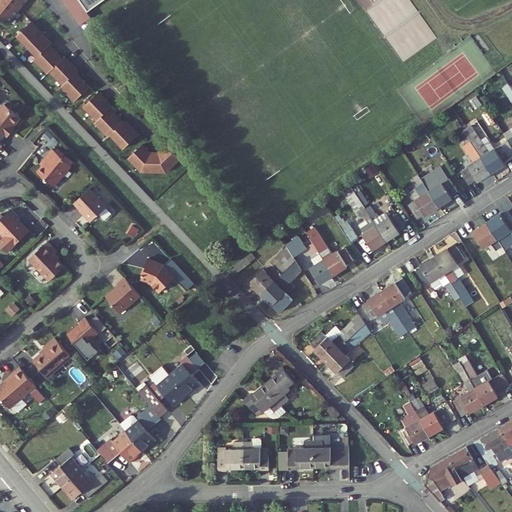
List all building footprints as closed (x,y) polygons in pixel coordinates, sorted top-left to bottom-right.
[(0,0),(0,25),(2,27),(15,12),(0,0)] [(0,0),(15,12),(25,0),(0,0)] [(78,1),(77,0),(67,0),(63,3),(67,9),(78,1)] [(82,6),(78,1),(67,9),(71,14),(82,6)] [(86,12),(82,6),(71,14),(75,20),(86,12)] [(89,17),(86,12),(75,20),(78,25),(89,17)] [(12,39),(32,60),(44,48),(45,45),(27,25),(12,39)] [(32,60),(29,63),(43,77),(45,75),(58,62),(44,48),(32,60)] [(60,60),(58,62),(45,75),(58,89),(71,76),(73,74),(60,60)] [(84,90),(71,76),(58,89),(56,91),(69,105),(84,90)] [(78,110),(91,124),(104,112),(107,110),(93,96),(78,110)] [(470,112),(477,108),(471,99),(465,104),(470,112)] [(4,108),(0,113),(0,133),(8,140),(15,132),(13,131),(21,121),(4,108)] [(105,138),(118,126),(104,112),(91,124),(89,126),(103,140),(105,138)] [(105,138),(118,152),(133,138),(120,124),(118,126),(105,138)] [(477,161),(486,175),(500,166),(499,165),(511,157),(503,144),(484,156),(466,128),(459,133),(461,136),(466,144),(477,161)] [(511,128),(505,133),(510,139),(503,144),(511,157),(511,156),(511,128)] [(499,137),(503,144),(510,139),(505,133),(499,137)] [(456,139),(461,147),(466,144),(461,136),(456,139)] [(473,184),(486,175),(477,161),(466,144),(461,147),(458,149),(469,166),(455,175),(464,188),(472,183),(473,184)] [(160,176),(174,163),(161,148),(153,156),(145,156),(138,148),(123,161),(136,175),(160,176)] [(39,175),(56,189),(72,169),(64,162),(65,161),(54,152),(46,162),(48,164),(39,175)] [(442,164),(435,169),(443,180),(449,176),(442,164)] [(418,175),(413,178),(434,209),(447,201),(447,199),(453,195),(444,182),(432,190),(426,181),(423,183),(418,175)] [(420,218),(434,209),(413,178),(408,181),(414,189),(410,191),(416,200),(411,203),(404,208),(412,221),(419,217),(420,218)] [(108,207),(91,190),(75,205),(93,222),(108,207)] [(416,200),(410,191),(405,195),(411,203),(416,200)] [(361,223),(366,220),(361,212),(349,194),(341,199),(353,217),(355,215),(361,223)] [(366,220),(368,224),(381,244),(395,235),(394,233),(400,229),(392,217),(385,221),(381,216),(373,221),(366,209),(361,212),(366,220)] [(0,224),(0,229),(13,244),(29,228),(22,222),(21,223),(12,213),(0,224)] [(496,217),(482,226),(492,242),(505,233),(504,231),(510,227),(503,215),(497,219),(496,217)] [(333,216),(328,219),(345,246),(353,241),(342,224),(340,225),(338,221),(337,222),(333,216)] [(353,228),(356,232),(368,224),(366,220),(361,223),(353,228)] [(356,232),(359,237),(358,238),(368,252),(381,244),(368,224),(356,232)] [(492,242),(482,226),(468,235),(469,236),(463,240),(471,253),(477,249),(478,250),(485,246),(493,258),(495,256),(502,268),(507,265),(503,259),(497,250),(492,242)] [(319,263),(329,278),(342,269),(342,268),(348,264),(340,251),(334,255),(333,254),(327,258),(309,231),(302,236),(308,246),(314,254),(319,263)] [(52,242),(34,260),(55,281),(70,267),(59,255),(62,252),(52,242)] [(308,246),(303,249),(309,257),(314,254),(308,246)] [(503,247),(497,250),(503,259),(508,255),(503,247)] [(443,251),(429,260),(459,307),(460,309),(468,304),(455,282),(452,281),(459,276),(453,266),(459,262),(450,248),(443,252),(443,251)] [(290,264),(281,250),(265,266),(270,271),(263,278),(258,272),(245,284),(256,296),(283,270),(290,264)] [(164,265),(148,259),(142,274),(144,274),(142,280),(152,284),(161,292),(176,277),(164,265)] [(459,307),(429,260),(416,269),(416,270),(411,274),(419,287),(425,283),(430,292),(438,288),(438,289),(440,288),(450,303),(448,304),(452,311),(459,307)] [(241,261),(229,269),(233,275),(245,266),(241,261)] [(315,286),(329,278),(319,263),(305,272),(315,286)] [(292,267),(290,264),(283,270),(256,296),(268,308),(268,307),(273,312),(284,302),(279,297),(280,296),(277,292),(296,273),(292,267)] [(122,314),(142,296),(126,278),(118,285),(119,286),(107,297),(122,314)] [(397,281),(377,294),(403,335),(411,330),(394,304),(407,296),(397,281)] [(403,335),(377,294),(363,303),(364,304),(358,309),(366,322),(371,320),(373,323),(375,322),(379,327),(384,324),(395,341),(403,335)] [(310,352),(321,364),(360,326),(355,317),(336,334),(331,329),(320,339),(317,336),(306,346),(311,351),(310,352)] [(102,334),(87,318),(81,323),(82,324),(70,336),(83,351),(102,334)] [(321,364),(332,376),(333,375),(339,380),(349,370),(344,364),(345,364),(340,358),(348,351),(366,336),(360,326),(321,364)] [(75,356),(57,337),(46,347),(49,349),(36,360),(51,377),(75,356)] [(456,368),(464,364),(460,358),(453,362),(455,366),(456,368)] [(181,396),(182,397),(188,392),(195,387),(187,377),(193,372),(182,359),(176,364),(177,367),(165,377),(181,396)] [(456,368),(479,407),(493,399),(492,398),(505,390),(497,376),(488,382),(483,373),(473,378),(464,364),(456,368)] [(280,373),(267,384),(284,405),(291,399),(287,394),(293,389),(290,384),(295,379),(284,365),(278,370),(280,373)] [(450,369),(465,395),(448,405),(457,419),(479,407),(456,368),(455,366),(450,369)] [(40,385),(24,367),(16,374),(18,376),(0,392),(15,409),(40,385)] [(175,403),(182,397),(181,396),(165,377),(158,369),(146,380),(150,385),(144,391),(142,388),(134,395),(146,409),(155,420),(163,413),(155,404),(161,399),(169,408),(175,403)] [(382,380),(390,374),(386,369),(378,375),(382,380)] [(284,405),(267,384),(253,395),(251,392),(245,397),(256,411),(262,406),(266,411),(270,416),(275,418),(280,415),(287,409),(284,405)] [(350,399),(344,392),(339,396),(346,403),(350,399)] [(424,419),(413,400),(410,401),(407,396),(402,399),(406,406),(411,415),(416,423),(425,438),(439,430),(438,429),(451,422),(443,407),(424,419)] [(262,406),(256,411),(260,416),(266,411),(262,406)] [(411,415),(406,406),(399,410),(403,419),(397,422),(402,432),(396,436),(403,449),(410,445),(410,446),(425,438),(416,423),(411,415)] [(136,453),(137,454),(144,448),(150,443),(143,434),(157,422),(155,420),(146,409),(131,421),(133,423),(129,427),(123,421),(116,427),(121,434),(136,453)] [(43,423),(51,416),(47,411),(38,418),(43,423)] [(481,438),(490,455),(498,451),(494,444),(498,442),(502,449),(511,443),(511,435),(506,424),(481,438)] [(131,459),(137,454),(136,453),(121,434),(108,444),(103,438),(96,443),(110,460),(117,455),(125,464),(131,459)] [(472,443),(455,452),(467,474),(483,464),(472,443)] [(336,460),(336,444),(318,444),(318,447),(318,473),(336,473),(336,476),(354,476),(354,459),(336,460)] [(224,460),(224,477),(231,476),(232,473),(248,473),(248,447),(238,447),(238,454),(232,454),(231,460),(224,460)] [(258,447),(248,447),(248,473),(265,473),(265,476),(273,476),(273,459),(265,460),(264,454),(258,454),(258,447)] [(301,473),(318,473),(318,447),(309,447),(309,454),(301,454),(301,460),(293,460),(293,477),(301,477),(301,473)] [(52,483),(57,489),(77,473),(67,460),(70,458),(64,451),(51,462),(56,469),(47,476),(52,483)] [(435,478),(450,495),(455,491),(448,484),(458,478),(459,480),(468,475),(467,474),(455,452),(437,462),(435,478)] [(283,477),(293,477),(293,460),(283,461),(283,477)] [(485,466),(493,482),(504,476),(497,468),(493,461),(485,466)] [(77,473),(57,489),(63,496),(68,502),(77,494),(83,501),(103,484),(97,478),(88,485),(77,473)]
